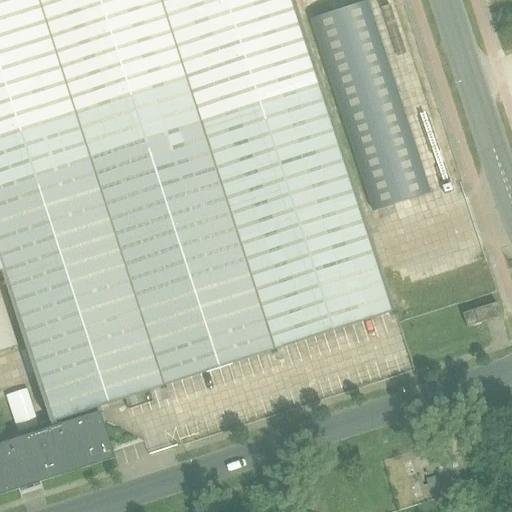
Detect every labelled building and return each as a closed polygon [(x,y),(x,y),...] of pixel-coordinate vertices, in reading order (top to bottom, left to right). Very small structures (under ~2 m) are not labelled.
[(273,350),(391,313),(384,291),(290,0),(0,0),(0,272),(5,271),(55,421),(164,386),(273,350)] [(372,0),(350,0),(313,12),(374,202),(431,184),(372,0)] [(0,293),(0,352),(17,347),(0,293)] [(485,321),(501,316),(497,303),(463,314),(467,327),(485,321)] [(28,389),(5,397),(17,432),(40,425),(28,389)] [(0,445),(0,495),(115,458),(112,450),(101,414),(0,445)]
